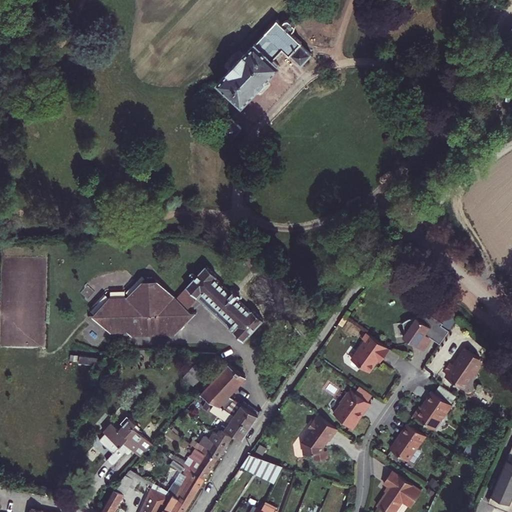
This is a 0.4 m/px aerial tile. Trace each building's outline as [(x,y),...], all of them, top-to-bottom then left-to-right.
[(277,19),(217,83),(242,106),(280,66),(273,60),(283,49),(290,55),(291,54),(301,65),(312,54),(301,44),(302,43),(292,33),(295,30),(295,27),(288,20),(285,21),(282,24),(277,19)] [(231,118),(221,128),(231,138),(241,128),(231,118)] [(157,280),(142,280),(127,296),(110,297),(75,346),(116,347),(160,348),(186,327),(203,311),(216,324),(242,342),(264,320),(208,268),(184,288),(157,280)] [(440,344),(449,330),(441,325),(443,323),(428,313),(420,315),(417,315),(416,316),(415,316),(414,317),(412,317),(410,318),(407,319),(405,320),(404,321),(403,321),(403,322),(405,333),(403,336),(406,338),(406,342),(410,341),(416,340),(417,338),(421,341),(425,334),(433,339),(440,344)] [(302,317),(292,325),(305,340),(315,333),(302,317)] [(381,361),(389,348),(370,335),(366,332),(362,338),(365,340),(351,359),(369,371),(378,359),(381,361)] [(416,340),(410,341),(425,351),(433,339),(425,334),(421,341),(417,338),(416,340)] [(297,351),(304,341),(300,338),(297,342),(295,344),(292,348),(297,351)] [(448,378),(463,388),(473,373),(476,372),(479,368),(479,365),(481,362),(480,358),(465,347),(457,359),(456,359),(456,360),(456,361),(457,361),(457,362),(455,365),(450,362),(444,371),(446,372),(449,374),(448,376),(448,378)] [(229,363),(216,354),(216,353),(211,360),(224,369),(229,363)] [(194,364),(204,373),(212,364),(202,355),(194,364)] [(218,375),(201,393),(215,403),(233,417),(249,428),(259,413),(243,401),(241,404),(228,396),(246,376),(229,363),(224,369),(218,375)] [(183,376),(193,385),(204,373),(194,364),(183,376)] [(439,384),(433,393),(450,404),(456,396),(439,384)] [(355,391),(368,401),(372,395),(359,385),(355,391)] [(349,392),(347,391),(339,402),(341,403),(334,413),(343,419),(343,422),(352,428),(358,420),(357,419),(364,409),(366,410),(371,403),(368,401),(355,391),(351,389),(349,392)] [(419,405),(413,414),(430,426),(438,424),(437,421),(442,414),(444,415),(445,415),(452,405),(450,404),(433,393),(431,391),(424,402),(425,402),(422,407),(419,405)] [(211,409),(229,422),(225,428),(242,439),(249,428),(233,417),(215,403),(211,409)] [(311,427),(312,428),(303,441),(304,454),(314,452),(315,459),(327,458),(326,450),(323,451),(322,446),(328,439),(329,440),(338,428),(317,414),(313,420),(313,421),(310,425),(311,427)] [(137,423),(130,417),(127,420),(138,428),(139,426),(136,424),(137,423)] [(138,428),(127,420),(119,429),(111,422),(103,431),(106,432),(99,439),(113,452),(107,459),(113,465),(125,452),(128,449),(126,447),(128,445),(133,449),(141,456),(153,443),(137,429),(138,428)] [(418,447),(426,435),(413,426),(407,422),(400,434),(391,448),(407,460),(417,446),(418,447)] [(231,436),(222,429),(219,432),(215,431),(210,438),(205,435),(200,443),(204,446),(203,449),(216,458),(231,436)] [(470,456),(476,444),(469,441),(463,453),(470,456)] [(204,446),(200,443),(196,448),(201,451),(203,449),(204,446)] [(486,449),(476,444),(470,456),(474,458),(473,461),(478,464),(486,449)] [(216,458),(203,449),(201,452),(193,448),(189,454),(195,458),(186,467),(203,479),(216,458)] [(195,458),(190,455),(189,454),(185,461),(174,453),(171,457),(173,459),(182,465),(184,466),(186,467),(195,458)] [(260,457),(251,454),(250,453),(240,466),(245,468),(255,474),(257,475),(274,483),(283,466),(260,457)] [(181,471),(184,466),(182,465),(173,459),(170,463),(181,471)] [(245,468),(240,466),(232,479),(236,481),(245,468)] [(182,511),(203,479),(186,467),(183,473),(187,475),(180,487),(176,484),(174,483),(169,491),(171,493),(173,494),(171,497),(165,506),(174,511),(182,511)] [(154,482),(130,468),(125,475),(114,489),(101,511),(102,511),(113,511),(133,478),(146,486),(149,482),(152,484),(154,482)] [(422,490),(392,470),(384,482),(387,485),(390,487),(386,492),(377,505),(387,511),(394,511),(402,500),(411,506),(422,490)] [(187,475),(183,473),(176,484),(180,487),(187,475)] [(165,506),(171,497),(152,488),(140,511),(161,511),(164,508),(165,506)] [(476,511),(489,511),(493,504),(481,500),(476,511)] [(277,511),(279,507),(264,501),(263,503),(275,509),(273,511),(277,511)] [(273,511),(275,509),(263,503),(261,508),(258,511),(273,511)]
